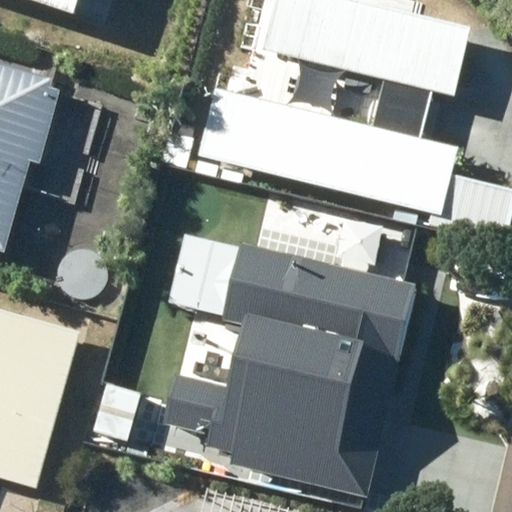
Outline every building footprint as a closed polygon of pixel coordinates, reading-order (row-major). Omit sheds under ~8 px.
[(12,0),(72,19),(78,0),(12,0)] [(341,0),(272,0),(260,52),(384,81),(373,129),(215,92),(199,161),(438,217),(455,147),(417,138),(428,91),(452,96),(467,29),(341,0)] [(0,252),(4,253),(29,161),(39,164),(58,94),(49,91),(51,84),(0,69),(0,252)] [(314,88),(313,99),(319,108),(331,110),(339,103),(341,92),(334,83),(323,81),(314,88)] [(172,136),(167,164),(193,169),(198,141),(172,136)] [(0,479),(50,491),(89,323),(0,301),(0,479)] [(259,423),(248,469),(359,496),(371,446),(374,447),(400,340),(271,309),(244,420),(259,423)]
